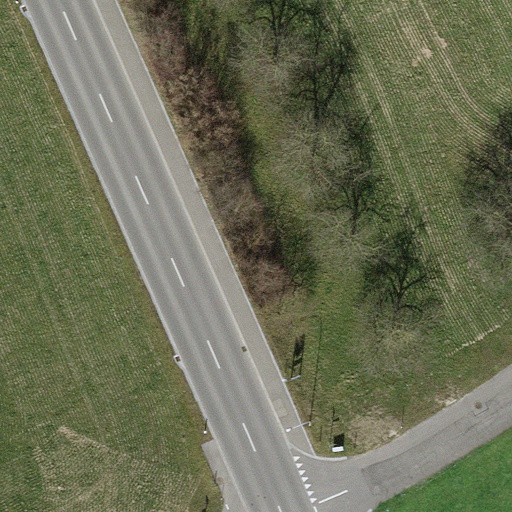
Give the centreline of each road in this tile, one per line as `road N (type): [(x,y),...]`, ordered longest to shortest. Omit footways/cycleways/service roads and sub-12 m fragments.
road 1 (tertiary): [(284,511),(59,0)]
road 2 (residential): [(305,511),(511,401)]
